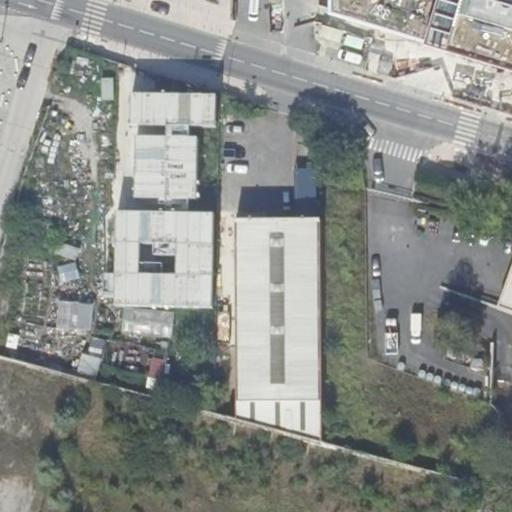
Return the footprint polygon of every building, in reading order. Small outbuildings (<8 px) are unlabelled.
[(375,0),(376,30),(410,30),(408,0),(375,0)] [(93,93),(113,96),(116,80),(96,77),(93,93)] [(82,172),(88,122),(64,119),(59,169),(82,172)] [(320,404),(318,223),(234,223),(235,404),(320,404)] [(511,511),(511,269),(498,310),(511,314),(511,511)] [(55,329),(91,334),(95,305),(59,300),(55,329)] [(83,354),(77,372),(97,378),(102,360),(83,354)]
